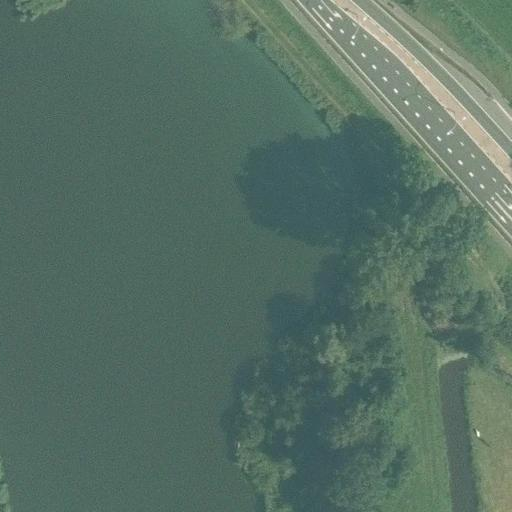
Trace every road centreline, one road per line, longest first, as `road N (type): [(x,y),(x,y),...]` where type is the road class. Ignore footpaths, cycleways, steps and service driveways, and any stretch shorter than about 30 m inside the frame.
road 1 (primary): [(310,0),(511,221)]
road 2 (primary): [(511,153),(359,0)]
